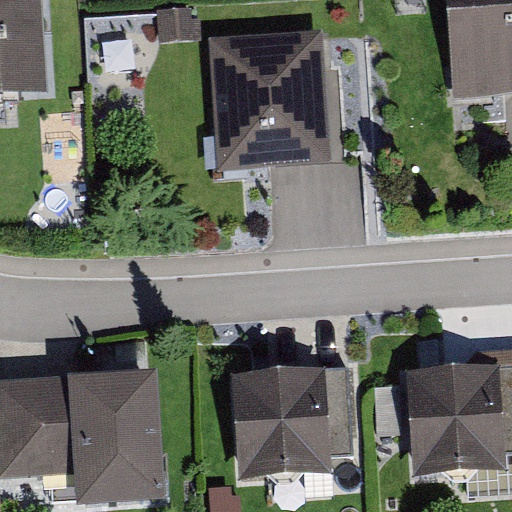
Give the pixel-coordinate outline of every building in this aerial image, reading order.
[(42,0),(0,0),(0,102),(47,100),(42,0)] [(511,0),(448,0),(454,104),(511,101),(511,0)] [(192,13),(158,15),(160,47),(195,44),(192,13)] [(324,38),(210,46),(219,179),(332,172),(324,38)] [(374,164),(374,109),(352,109),(352,60),(334,60),(334,163),(374,164)] [(511,379),(414,383),(419,483),(511,478),(511,379)] [(339,380),(243,388),(252,501),(348,493),(339,380)] [(185,511),(176,382),(10,395),(18,491),(87,485),(89,511),(185,511)]
